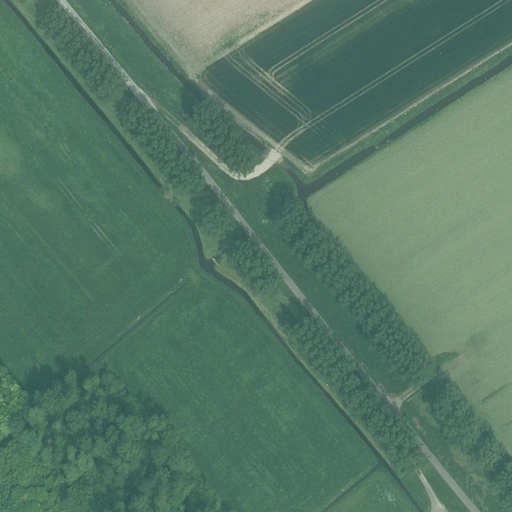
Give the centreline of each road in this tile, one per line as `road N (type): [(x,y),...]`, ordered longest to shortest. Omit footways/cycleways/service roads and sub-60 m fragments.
road 1 (unclassified): [(373,388),(60,0)]
road 2 (unclassified): [(475,511),(373,388)]
road 3 (unclassified): [(438,511),(373,388)]
